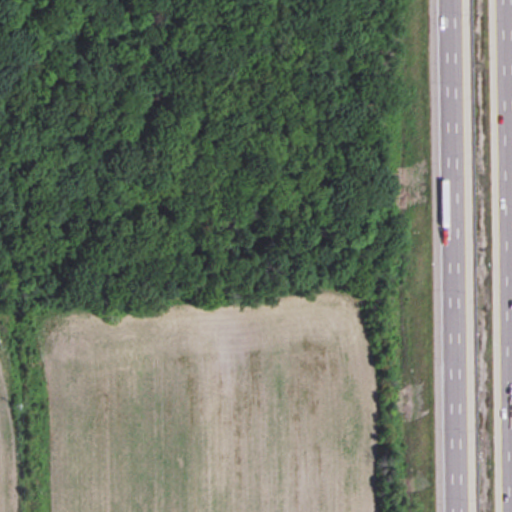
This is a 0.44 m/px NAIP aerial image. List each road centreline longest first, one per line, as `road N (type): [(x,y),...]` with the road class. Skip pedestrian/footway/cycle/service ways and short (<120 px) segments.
road 1 (motorway): [(448,0),(456,511)]
road 2 (motorway): [(511,304),(507,0)]
